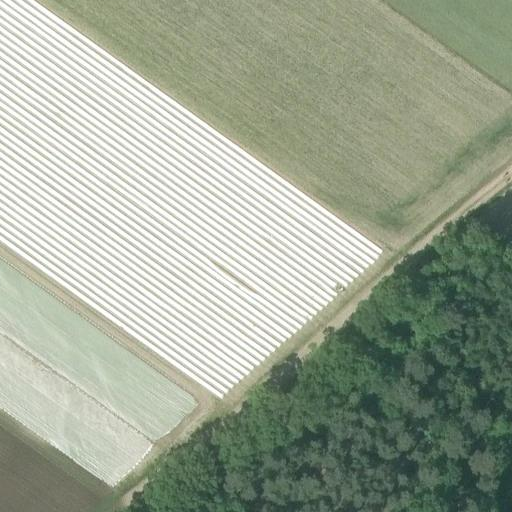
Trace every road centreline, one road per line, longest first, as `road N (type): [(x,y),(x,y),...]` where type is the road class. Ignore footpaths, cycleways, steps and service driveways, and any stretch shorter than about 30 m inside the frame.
road 1 (track): [(116,511),(511,174)]
road 2 (track): [(511,418),(449,344),(373,335),(376,288)]
